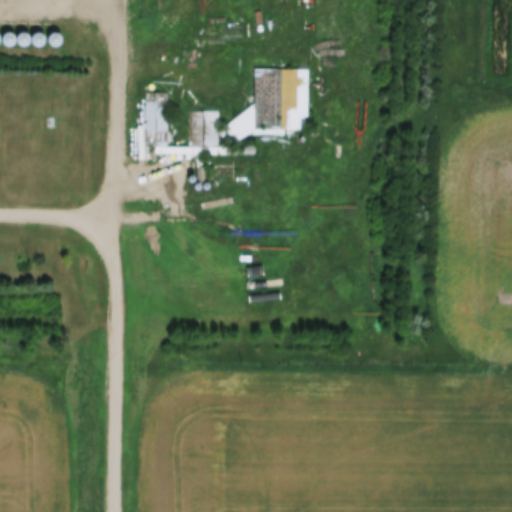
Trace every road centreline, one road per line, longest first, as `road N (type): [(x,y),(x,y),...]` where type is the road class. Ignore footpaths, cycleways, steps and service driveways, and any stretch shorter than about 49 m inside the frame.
road 1 (track): [(174,197),(317,193),(338,172),(347,141),(344,94),(314,50),(287,41)]
road 2 (residential): [(115,511),(118,215)]
